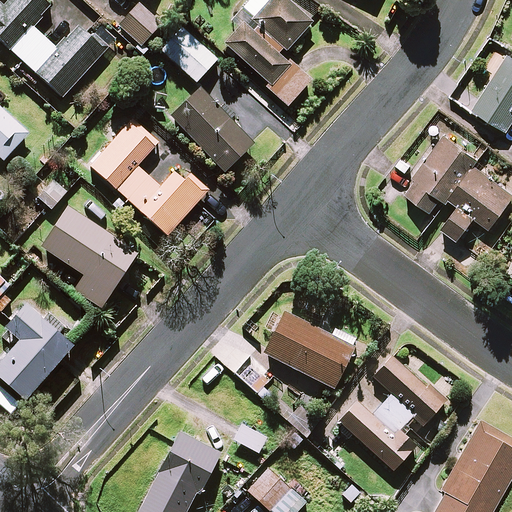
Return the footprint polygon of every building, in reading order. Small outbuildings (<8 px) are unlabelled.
[(50,8),(41,0),(10,0),(3,9),(0,6),(0,42),(62,99),(115,41),(101,28),(91,40),(78,27),(56,51),(31,28),(50,8)] [(312,24),(285,0),(251,0),(231,22),(239,29),(224,45),(268,85),(265,88),(287,108),(309,83),(281,57),(312,24)] [(162,25),(141,6),(120,29),(141,48),(162,25)] [(216,61),(181,29),(161,52),(196,84),(216,61)] [(511,59),(506,56),(472,110),(506,132),(511,122),(511,59)] [(252,147),(200,90),(171,117),(223,174),(252,147)] [(0,159),(3,162),(27,135),(0,110),(0,159)] [(155,149),(129,125),(90,168),(167,236),(203,196),(176,172),(160,190),(137,169),(155,149)] [(477,160),(443,136),(403,193),(430,213),(441,198),(456,209),(441,230),(457,241),(474,218),(489,229),(511,196),(511,193),(473,166),(477,160)] [(66,193),(53,182),(38,199),(50,210),(66,193)] [(136,255),(67,209),(41,249),(84,277),(74,292),(100,309),(136,255)] [(41,320),(26,306),(5,329),(20,342),(0,364),(0,380),(24,402),(72,348),(60,337),(65,332),(46,315),(41,320)] [(330,337),(284,314),(263,355),(332,390),(357,342),(334,330),(330,337)] [(271,377),(247,355),(230,375),(253,395),(271,377)] [(440,403),(388,359),(369,380),(387,396),(368,418),(352,404),(334,426),(388,472),(410,447),(395,435),(408,420),(418,428),(440,403)] [(268,408),(254,397),(243,411),(257,422),(268,408)] [(314,424),(296,409),(284,423),(301,438),(314,424)] [(487,511),(511,467),(511,443),(475,422),(436,492),(440,495),(430,511),(487,511)] [(262,436),(238,424),(229,442),(253,454),(262,436)] [(181,511),(211,458),(173,437),(132,511),(181,511)] [(271,473),(251,499),(268,511),(297,511),(306,500),(271,473)]
